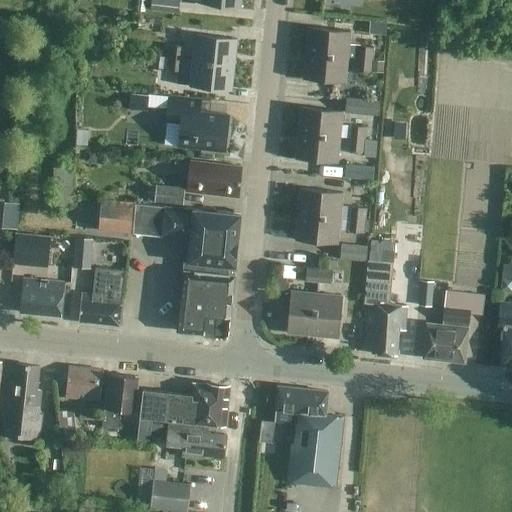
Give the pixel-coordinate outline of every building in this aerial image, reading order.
[(150,0),(149,10),(177,13),(178,0),(150,0)] [(305,52),(347,56),(348,44),(350,30),(308,26),(305,52)] [(233,64),(236,38),(195,33),(193,47),(192,59),(233,64)] [(359,57),(372,59),(373,46),(348,44),(347,56),(359,57)] [(182,58),(183,47),(169,45),(167,57),(182,58)] [(347,56),(305,52),(303,78),(344,82),(347,56)] [(231,90),(233,64),(192,59),(182,58),(167,57),(166,69),(191,72),(189,85),(231,90)] [(372,59),(359,57),(358,70),(371,71),(372,59)] [(383,72),(384,60),(372,59),(371,71),(383,72)] [(147,95),(130,93),(128,108),(147,110),(147,103),(148,95),(147,95)] [(166,120),(180,122),(177,145),(224,150),(228,114),(199,111),(200,99),(169,95),(168,105),(167,110),(166,120)] [(344,112),(378,115),(379,100),(346,97),(344,112)] [(364,139),(365,126),(340,123),(342,110),(300,106),(298,132),(339,136),(339,135),(351,137),(364,139)] [(339,136),(298,132),(295,158),(337,162),(339,136)] [(0,168),(8,170),(13,135),(0,133),(0,168)] [(364,139),(351,137),(350,150),(363,151),(364,139)] [(375,157),(377,140),(365,139),(364,156),(375,157)] [(474,257),(496,258),(501,163),(473,162),(473,151),(460,150),(461,143),(437,141),(436,157),(469,159),(469,171),(465,170),(462,245),(475,246),(474,257)] [(96,162),(97,150),(86,150),(85,161),(96,162)] [(186,190),(238,196),(241,166),(190,160),(186,190)] [(344,177),(372,180),(374,166),(345,163),(344,177)] [(72,167),(53,167),(52,208),(71,208),(72,167)] [(154,200),(182,203),(183,187),(155,184),(154,200)] [(364,220),(365,207),(340,205),(342,191),(300,187),(298,213),(364,220)] [(97,229),(132,232),(135,202),(100,199),(97,229)] [(3,227),(19,229),(23,202),(7,200),(3,227)] [(228,273),(229,265),(235,266),(240,214),(135,203),(133,231),(190,238),(187,261),(193,262),(192,269),(228,273)] [(363,232),(364,220),(298,213),(295,239),(336,243),(338,229),(350,230),(350,231),(363,232)] [(49,236),(16,233),(13,263),(46,266),(49,236)] [(76,237),(73,265),(89,267),(92,239),(76,237)] [(340,259),(362,261),(363,247),(341,245),(340,259)] [(398,329),(404,330),(406,306),(389,304),(392,262),(367,260),(364,302),(376,303),(372,352),(396,355),(398,329)] [(511,279),(511,264),(503,263),(502,279),(511,279)] [(118,324),(125,270),(95,267),(92,293),(81,292),(78,320),(118,324)] [(317,281),(319,268),(306,267),(305,279),(317,281)] [(192,269),(184,268),(177,330),(202,333),(226,336),(228,335),(228,334),(234,273),(228,273),(192,269)] [(319,268),(317,281),(330,282),(331,269),(319,268)] [(19,311),(60,315),(64,281),(23,277),(19,311)] [(431,305),(433,287),(434,282),(421,280),(418,304),(431,305)] [(312,334),(316,293),(290,290),(286,331),(312,334)] [(469,313),(482,315),(484,293),(445,290),(441,324),(468,326),(469,313)] [(316,293),(312,334),(338,337),(342,295),(316,293)] [(500,364),(511,365),(511,301),(499,301),(497,326),(504,327),(500,364)] [(468,326),(441,324),(426,322),(423,356),(464,361),(468,326)] [(2,410),(0,430),(0,435),(39,439),(42,414),(38,414),(40,388),(36,388),(39,365),(15,362),(14,380),(9,380),(6,410),(2,410)] [(65,397),(99,400),(103,369),(68,365),(65,397)] [(134,411),(138,376),(110,373),(109,386),(105,387),(101,427),(117,428),(119,410),(134,411)] [(206,383),(192,382),(191,393),(142,388),(137,438),(149,439),(151,418),(225,425),(229,386),(206,383)] [(286,480),(334,486),(343,416),(325,414),(328,390),(278,384),(273,420),(290,421),(291,412),(297,412),(293,443),(290,443),(286,480)] [(79,418),(95,419),(95,409),(80,408),(79,418)] [(76,434),(74,409),(57,410),(60,436),(76,434)] [(263,439),(275,440),(276,420),(264,419),(263,439)] [(150,430),(161,432),(163,423),(151,422),(150,430)] [(223,456),(225,441),(226,434),(202,431),(203,427),(168,423),(165,443),(182,445),(181,455),(199,458),(200,454),(223,456)] [(165,480),(166,470),(154,469),(153,478),(152,478),(149,507),(187,511),(190,483),(165,480)]
